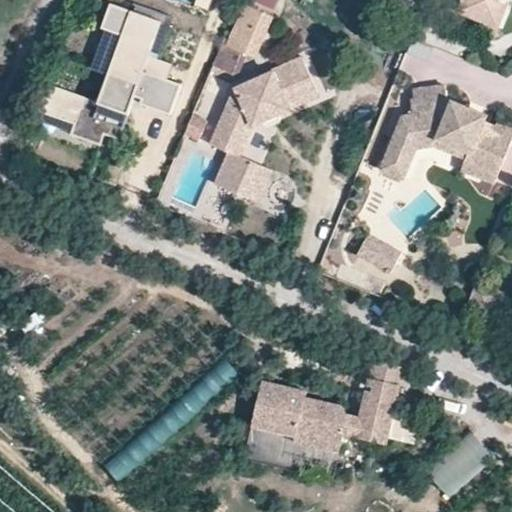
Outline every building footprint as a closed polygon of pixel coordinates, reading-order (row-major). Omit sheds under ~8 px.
[(152,52),(164,18),(134,7),(114,0),(105,24),(126,32),(102,99),(51,81),(41,108),(77,120),(72,132),(104,143),(108,132),(123,137),(141,86),(148,89),(144,101),(175,112),(186,80),(172,75),(147,66),(152,52)] [(164,56),(178,15),(137,0),(136,0),(134,7),(164,18),(152,52),(164,56)] [(283,0),(249,0),(230,46),(245,53),(259,58),(283,0)] [(511,0),(465,0),(462,9),(506,28),(511,12),(511,0)] [(245,53),(230,46),(220,70),(235,77),(245,53)] [(172,75),(177,61),(164,56),(152,52),(147,66),(172,75)] [(236,194),(249,161),(237,157),(250,126),(254,117),(265,112),(268,118),(316,98),(300,59),(269,72),(269,73),(233,89),(235,92),(232,91),(209,146),(227,154),(214,185),(236,194)] [(498,183),(511,149),(511,130),(500,126),(499,129),(486,124),(477,120),(472,110),(455,103),(454,105),(450,104),(448,89),(416,95),(417,101),(413,102),(416,116),(406,118),(393,152),(414,160),(419,148),(439,147),(442,140),(473,153),(470,160),(469,164),(475,166),(482,177),(498,183)] [(477,120),(486,124),(489,117),(472,110),(477,120)] [(254,117),(250,126),(268,118),(265,112),(254,117)] [(192,114),(187,138),(202,141),(207,118),(192,114)] [(442,140),(439,147),(470,160),(473,153),(442,140)] [(414,160),(393,152),(385,170),(406,179),(414,160)] [(270,170),(249,161),(236,194),(257,202),(270,170)] [(475,166),(469,164),(466,170),(482,177),(475,166)] [(401,246),(372,231),(359,254),(392,271),(401,246)] [(472,308),(492,316),(502,290),(482,282),(472,308)] [(492,316),(497,318),(508,293),(502,290),(492,316)] [(238,372),(222,356),(102,468),(117,484),(238,372)] [(372,379),(400,387),(404,372),(377,364),(372,379)] [(372,379),(365,407),(393,415),(400,387),(372,379)] [(263,380),(252,425),(295,437),(294,442),(338,455),(343,437),(349,418),(347,409),(306,397),(307,392),(263,380)] [(365,407),(361,421),(356,440),(385,448),(387,441),(393,415),(365,407)] [(393,415),(387,441),(414,448),(420,421),(393,415)] [(343,437),(356,440),(361,421),(349,418),(343,437)] [(470,432),(428,474),(452,499),(494,457),(470,432)]
